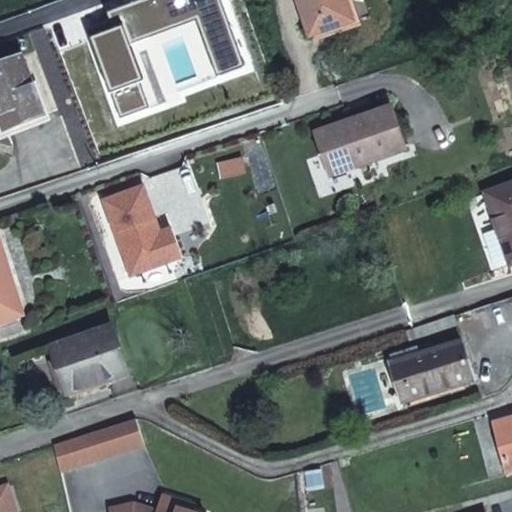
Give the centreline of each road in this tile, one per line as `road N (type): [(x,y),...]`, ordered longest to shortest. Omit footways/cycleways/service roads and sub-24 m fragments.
road 1 (residential): [(0,448),(403,317)]
road 2 (residential): [(326,90),(0,202)]
